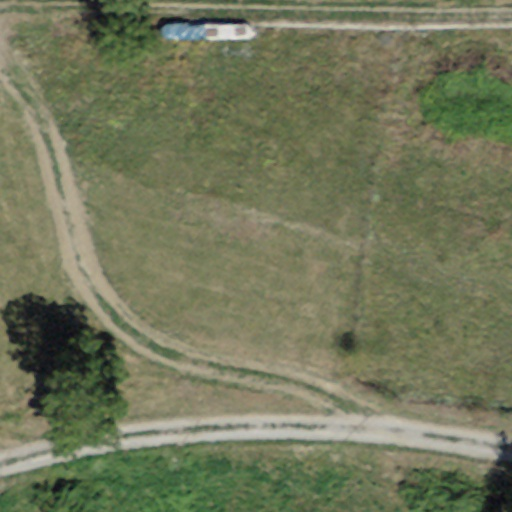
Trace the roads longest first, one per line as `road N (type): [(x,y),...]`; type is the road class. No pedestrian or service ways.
road 1 (track): [(0,469),(119,442),(319,435),(511,461)]
road 2 (track): [(412,0),(167,14),(0,8)]
